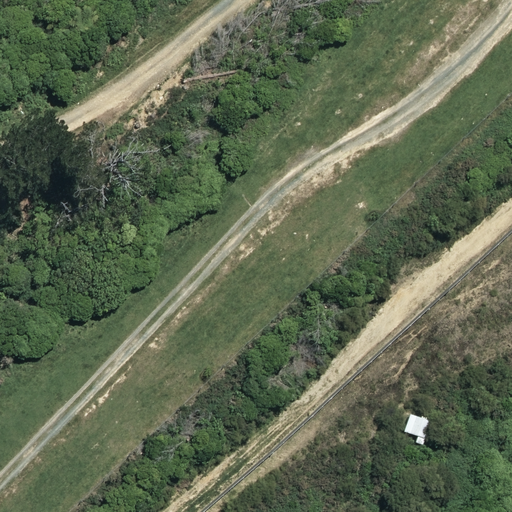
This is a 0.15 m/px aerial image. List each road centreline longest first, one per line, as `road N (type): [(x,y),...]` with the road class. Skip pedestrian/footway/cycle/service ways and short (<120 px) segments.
road 1 (track): [(511,9),(398,116),(302,168),(0,485)]
road 2 (track): [(511,206),(177,511)]
road 3 (track): [(0,150),(108,97),(236,0)]
